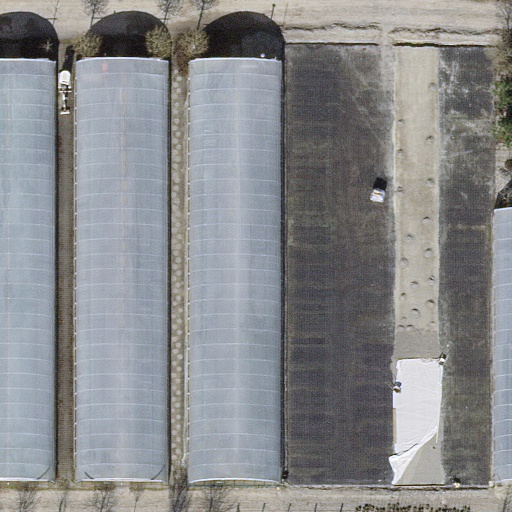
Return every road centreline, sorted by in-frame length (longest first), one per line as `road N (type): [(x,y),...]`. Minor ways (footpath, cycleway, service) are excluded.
road 1 (track): [(0,498),(511,499)]
road 2 (track): [(511,3),(106,5)]
